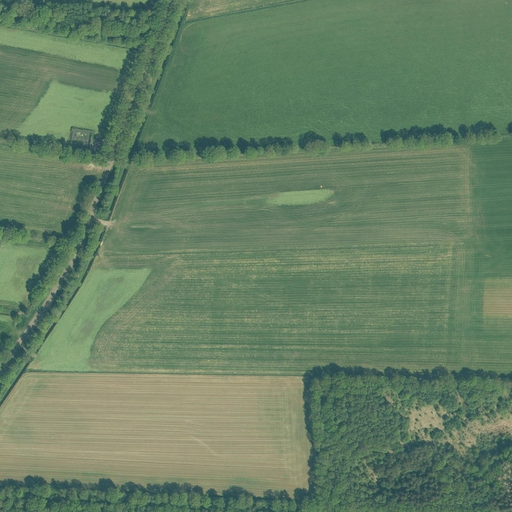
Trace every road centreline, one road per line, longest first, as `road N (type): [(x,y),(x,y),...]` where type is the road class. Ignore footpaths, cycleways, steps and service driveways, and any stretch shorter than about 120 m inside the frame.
road 1 (unclassified): [(0,371),(80,239),(171,0)]
road 2 (track): [(352,511),(0,497)]
